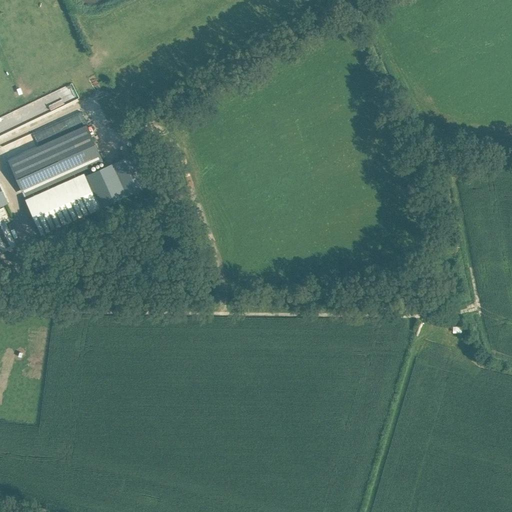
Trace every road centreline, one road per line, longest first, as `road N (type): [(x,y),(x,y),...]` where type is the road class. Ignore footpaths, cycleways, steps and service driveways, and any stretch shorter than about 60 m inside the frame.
road 1 (track): [(426,316),(478,305),(451,170),(361,0)]
road 2 (track): [(33,250),(183,198),(198,207),(234,314)]
road 3 (track): [(139,124),(353,0)]
road 4 (track): [(426,316),(431,330),(414,351),(368,511)]
road 5 (track): [(170,201),(128,112),(108,109),(102,119),(126,179)]
